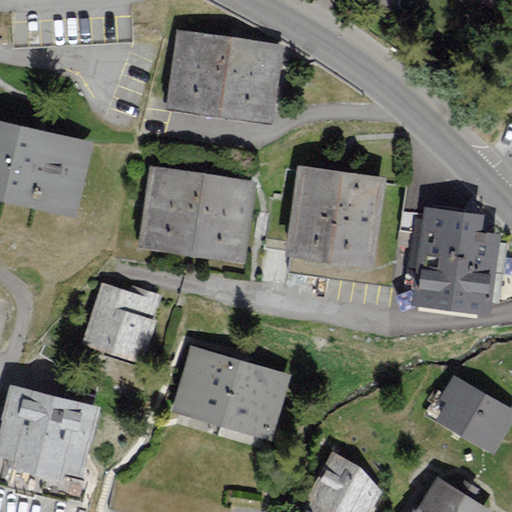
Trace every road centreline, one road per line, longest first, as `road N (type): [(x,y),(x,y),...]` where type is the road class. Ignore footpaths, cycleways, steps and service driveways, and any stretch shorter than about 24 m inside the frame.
road 1 (unknown): [(511,318),(479,329),(390,321),(124,272)]
road 2 (tertiary): [(511,210),(377,77),(244,0)]
